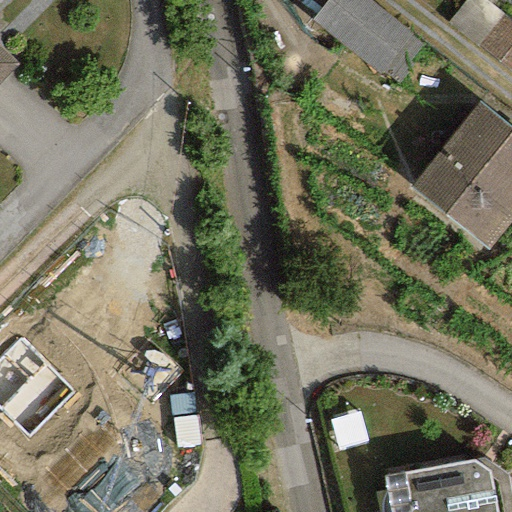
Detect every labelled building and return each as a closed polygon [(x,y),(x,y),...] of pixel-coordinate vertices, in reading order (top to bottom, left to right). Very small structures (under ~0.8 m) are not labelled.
[(414,42),(362,0),(331,0),(316,20),(387,77),(414,42)] [(511,71),(511,18),(503,11),(476,41),(511,71)] [(0,82),(17,65),(0,48),(0,82)] [(511,217),(511,130),(478,102),(408,186),(486,250),(511,217)] [(20,338),(0,357),(0,411),(27,438),(73,392),(20,338)] [(479,459),(382,477),(388,511),(511,511),(511,501),(508,479),(479,459)]
